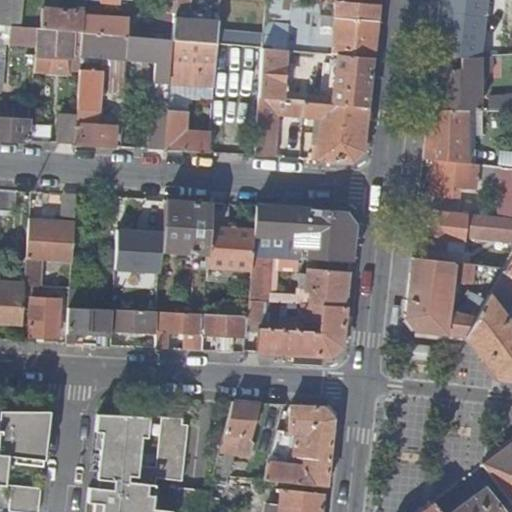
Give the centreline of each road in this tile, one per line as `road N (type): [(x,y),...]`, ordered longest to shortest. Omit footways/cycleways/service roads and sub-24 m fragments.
road 1 (residential): [(0,167),(381,190)]
road 2 (residential): [(73,367),(362,385)]
road 3 (tertiary): [(362,385),(381,190)]
road 4 (tertiary): [(381,190),(403,0)]
road 5 (residential): [(511,396),(362,385)]
road 6 (residential): [(60,511),(73,367)]
road 7 (tertiary): [(348,511),(362,385)]
